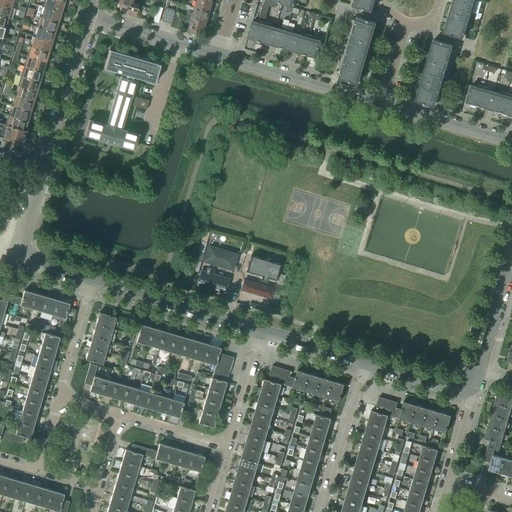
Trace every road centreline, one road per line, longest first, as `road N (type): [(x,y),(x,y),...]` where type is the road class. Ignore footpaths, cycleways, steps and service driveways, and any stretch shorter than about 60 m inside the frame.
road 1 (tertiary): [(259,330),(92,280)]
road 2 (tertiary): [(382,105),(219,56)]
road 3 (residential): [(367,363),(321,511)]
road 4 (tertiary): [(43,163),(89,16)]
road 5 (tertiary): [(219,56),(89,16)]
road 6 (tertiary): [(511,142),(382,105)]
road 7 (residential): [(57,400),(92,280)]
road 8 (residential): [(226,447),(259,330)]
road 9 (tertiary): [(478,370),(511,254)]
